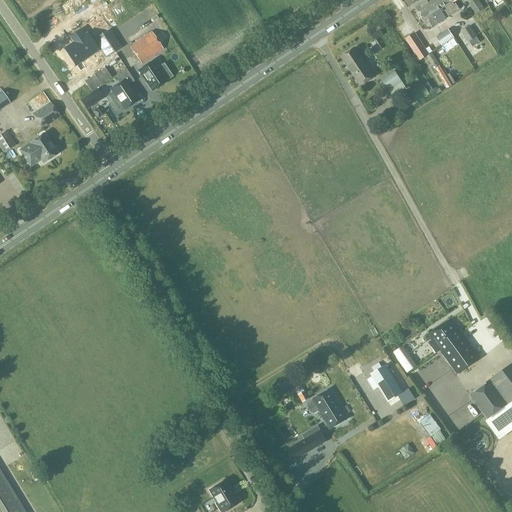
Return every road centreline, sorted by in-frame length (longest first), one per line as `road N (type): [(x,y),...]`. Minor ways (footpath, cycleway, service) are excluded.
road 1 (primary): [(114,170),(366,0)]
road 2 (unclassified): [(114,170),(0,5)]
road 3 (primary): [(0,248),(114,170)]
